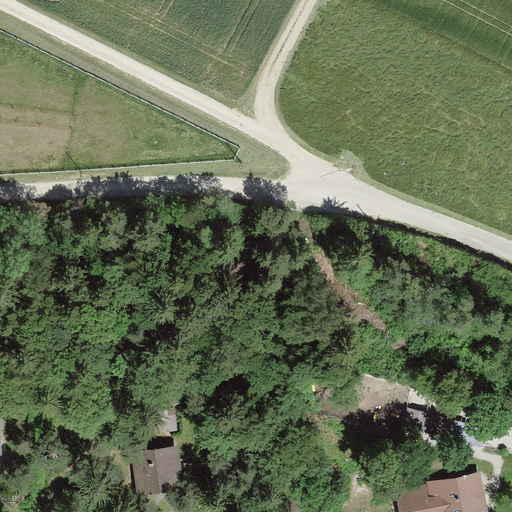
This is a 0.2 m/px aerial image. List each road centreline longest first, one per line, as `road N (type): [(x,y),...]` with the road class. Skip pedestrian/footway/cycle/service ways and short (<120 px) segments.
road 1 (track): [(349,193),(202,183),(0,195)]
road 2 (residential): [(511,252),(349,193)]
road 3 (track): [(308,0),(268,88),(272,137)]
